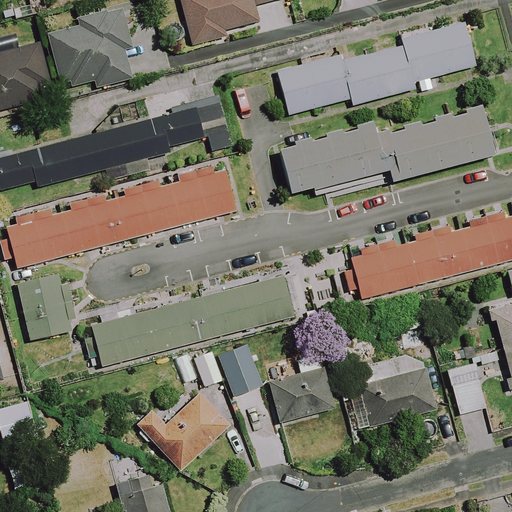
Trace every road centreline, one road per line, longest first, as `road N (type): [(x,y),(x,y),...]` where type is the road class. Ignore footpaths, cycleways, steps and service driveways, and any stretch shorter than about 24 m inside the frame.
road 1 (residential): [(511,182),(99,285)]
road 2 (residential): [(511,455),(297,511)]
